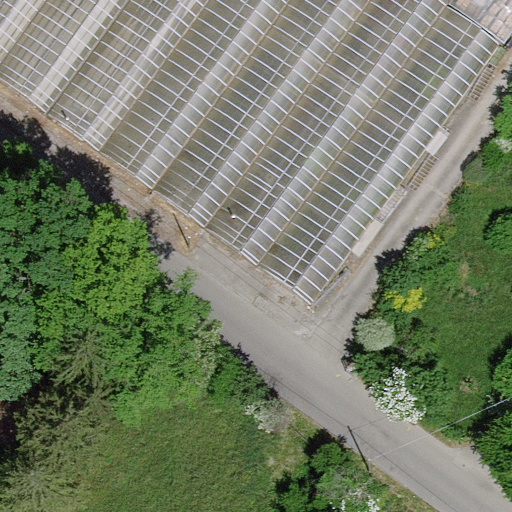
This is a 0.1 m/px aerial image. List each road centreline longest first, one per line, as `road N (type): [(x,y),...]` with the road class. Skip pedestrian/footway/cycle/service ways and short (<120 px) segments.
road 1 (unclassified): [(495,511),(0,151)]
road 2 (unknown): [(351,407),(511,176)]
